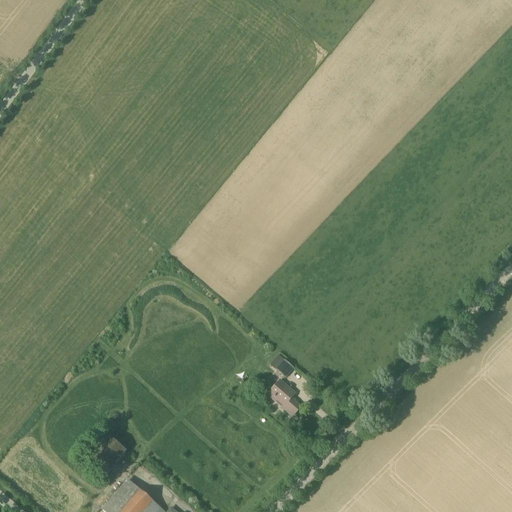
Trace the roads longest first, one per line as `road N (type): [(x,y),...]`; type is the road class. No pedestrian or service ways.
road 1 (unclassified): [(273,511),(511,271)]
road 2 (unclassified): [(0,111),(82,0)]
